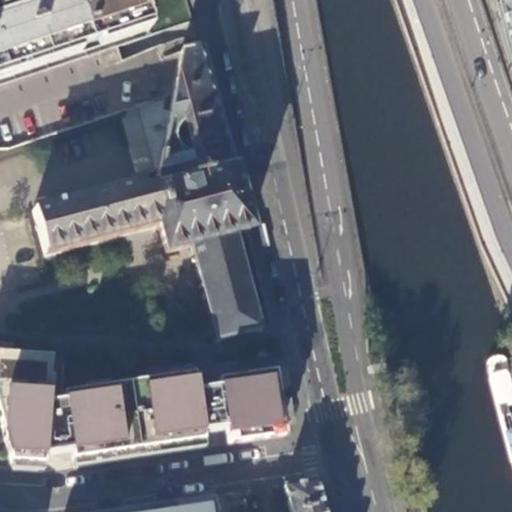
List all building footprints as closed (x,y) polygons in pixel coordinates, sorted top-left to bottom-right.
[(0,85),(149,35),(144,18),(139,0),(32,0),(0,10),(0,85)] [(511,0),(491,0),(511,78),(511,0)] [(171,96),(152,189),(232,171),(232,170),(199,47),(180,52),(171,96)] [(235,236),(248,233),(248,232),(232,171),(152,189),(139,194),(135,186),(31,213),(45,259),(157,229),(165,256),(190,249),(217,343),(261,331),(254,305),(255,304),(255,302),(253,302),(247,278),(248,277),(247,275),(245,275),(240,251),(241,250),(241,248),(238,249),(235,236)] [(51,358),(0,354),(0,425),(10,462),(15,462),(38,464),(43,464),(44,458),(59,455),(71,454),(72,461),(203,441),(202,434),(213,432),(224,431),(227,445),(284,437),(275,373),(217,381),(218,389),(196,392),(193,375),(62,394),(63,402),(48,404),(51,358)] [(487,358),(485,365),(511,467),(511,375),(508,359),(503,355),(494,355),(487,358)] [(38,464),(15,462),(14,469),(37,471),(38,464)] [(322,511),(315,482),(283,487),(290,511),(322,511)] [(247,511),(243,493),(226,496),(214,497),(217,511),(247,511)] [(217,511),(214,497),(175,503),(117,511),(217,511)]
